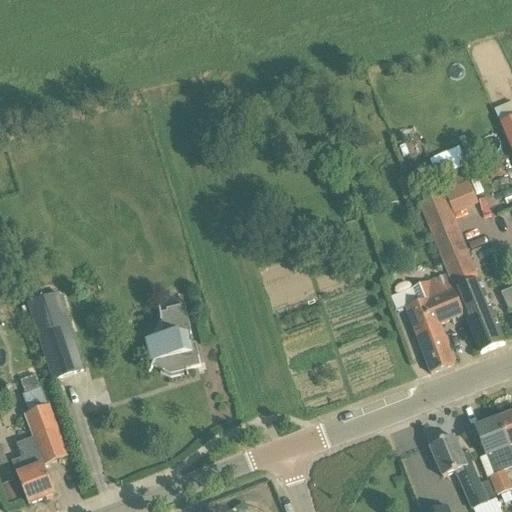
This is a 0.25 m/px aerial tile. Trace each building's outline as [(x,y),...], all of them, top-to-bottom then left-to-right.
[(511,120),(501,125),(511,150),(511,120)] [(438,176),(468,163),(461,147),(431,160),(438,176)] [(462,169),(439,180),(446,196),(455,214),(477,204),(462,169)] [(398,183),(404,201),(415,197),(408,180),(398,183)] [(442,191),(418,201),(482,356),(505,347),(442,191)] [(465,318),(448,277),(413,291),(419,306),(406,311),(423,355),(431,377),(455,367),(440,328),(465,318)] [(60,297),(29,307),(53,382),(84,372),(60,297)] [(161,341),(148,344),(152,364),(158,363),(155,371),(162,374),(161,376),(171,380),(184,377),(184,375),(186,374),(188,378),(189,378),(187,372),(192,371),(190,362),(200,360),(196,346),(192,347),(189,337),(192,336),(186,308),(167,312),(168,315),(162,316),(160,308),(159,308),(161,341)] [(25,393),(41,388),(38,377),(21,382),(25,393)] [(49,408),(25,417),(35,441),(24,445),(29,458),(12,464),(29,508),(56,497),(44,468),(68,457),(49,408)] [(511,417),(499,422),(511,454),(511,417)] [(511,470),(511,454),(499,422),(476,431),(487,459),(488,459),(493,472),(495,477),(504,473),(504,474),(511,470)] [(473,510),(489,503),(468,455),(462,458),(454,440),(431,450),(443,479),(457,473),(473,510)] [(0,467),(11,464),(4,446),(0,447),(0,467)] [(495,477),(490,479),(497,497),(511,490),(504,474),(504,473),(495,477)] [(403,477),(394,481),(398,489),(407,485),(403,477)] [(23,503),(15,483),(1,488),(9,509),(23,503)]
